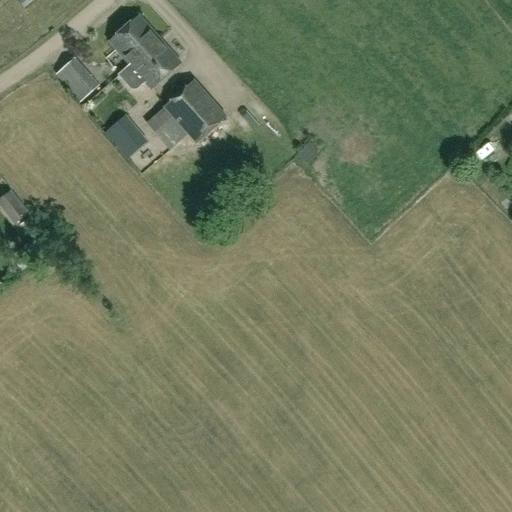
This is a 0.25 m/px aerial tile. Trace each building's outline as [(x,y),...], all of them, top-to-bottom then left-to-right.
[(137,91),(147,82),(153,88),(180,64),(139,17),(112,41),(132,64),(118,76),(131,90),(137,91)] [(81,103),(100,86),(76,59),(57,75),(81,103)] [(165,107),(173,117),(155,132),(170,150),(188,134),(197,143),(227,117),(195,81),(165,107)] [(149,140),(127,115),(106,134),(127,159),(149,140)] [(0,205),(15,224),(29,213),(12,191),(0,199),(0,205)] [(21,270),(41,254),(53,244),(43,232),(31,242),(11,258),(21,270)]
